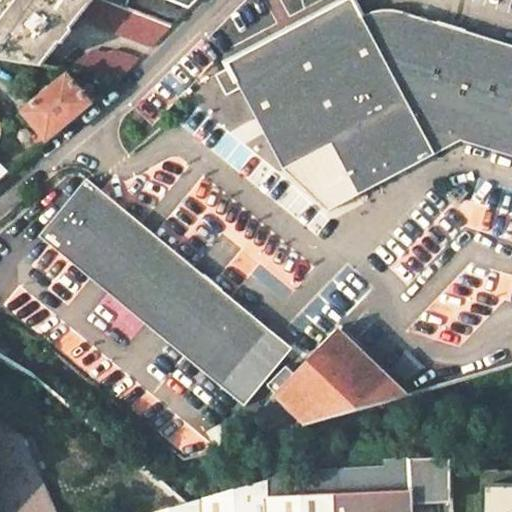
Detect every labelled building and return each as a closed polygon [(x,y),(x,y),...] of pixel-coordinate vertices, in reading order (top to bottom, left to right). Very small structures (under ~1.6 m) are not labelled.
[(17,0),(0,22),(0,59),(40,66),(78,18),(92,0),(17,0)] [(126,6),(110,0),(92,0),(78,18),(151,47),(173,25),(126,6)] [(110,0),(126,6),(128,0),(165,0),(188,8),(195,0),(110,0)] [(188,8),(165,0),(128,0),(126,6),(173,25),(188,8)] [(511,156),(511,46),(416,17),(407,14),(397,12),(389,11),(378,12),(371,14),(362,18),(354,4),(296,34),(217,73),(229,95),(244,88),(287,167),(325,208),(359,191),(460,141),(511,156)] [(107,53),(93,50),(68,71),(120,80),(139,59),(116,51),(107,53)] [(67,75),(23,112),(46,141),(91,104),(71,80),(67,75)] [(75,77),(71,80),(91,104),(99,97),(83,79),(75,77)] [(72,262),(118,206),(88,181),(42,237),(72,262)] [(118,206),(72,262),(186,356),(232,300),(118,206)] [(252,317),(232,300),(186,356),(206,372),(252,317)] [(252,317),(206,372),(225,388),(271,332),(252,317)] [(307,425),(406,395),(336,331),(294,375),(286,367),(268,386),(307,425)] [(0,511),(88,511),(156,476),(72,406),(0,354),(0,511)] [(413,511),(413,492),(450,491),(450,457),(399,458),(399,463),(300,466),(268,482),(189,503),(158,511),(413,511)] [(511,511),(511,485),(484,485),(483,511),(511,511)]
